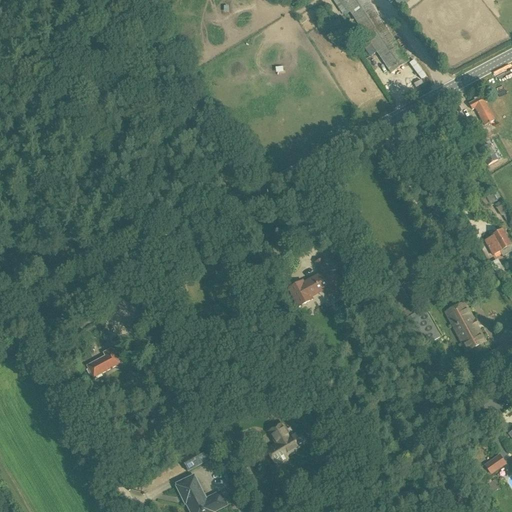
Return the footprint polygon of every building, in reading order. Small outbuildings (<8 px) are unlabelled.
[(366,0),(332,0),(342,15),(348,10),(391,73),(408,61),(366,0)] [(402,31),(397,33),(400,43),(405,41),(402,31)] [(323,39),(316,42),(319,47),(326,44),(323,39)] [(484,96),(469,104),(472,110),(475,109),(484,126),(495,120),(485,103),(487,102),(484,96)] [(498,161),(489,145),(484,147),(480,150),(488,166),(498,161)] [(492,199),(504,220),(511,214),(500,194),(492,199)] [(486,240),(485,241),(493,256),(494,255),(500,252),(503,257),(511,251),(511,248),(511,246),(503,231),(486,240)] [(334,253),(328,260),(339,268),(344,261),(334,253)] [(302,281),(289,289),(299,307),(312,299),(312,298),(325,290),(333,303),(341,299),(337,293),(339,291),(337,286),(338,285),(329,269),(328,270),(321,260),(315,263),(321,273),(303,283),(302,281)] [(498,262),(491,266),(497,278),(505,274),(498,262)] [(182,277),(173,283),(178,291),(187,285),(182,277)] [(397,280),(380,289),(385,299),(390,296),(402,289),(397,280)] [(354,283),(346,287),(350,296),(358,292),(354,283)] [(402,289),(390,296),(404,321),(417,314),(402,289)] [(465,304),(447,314),(467,351),(484,341),(465,304)] [(425,309),(417,314),(404,321),(420,349),(441,337),(425,309)] [(137,339),(129,343),(134,353),(142,350),(137,339)] [(511,353),(507,344),(482,358),(490,371),(511,357),(511,353)] [(106,357),(87,367),(94,379),(120,365),(112,350),(104,354),(106,357)] [(511,360),(492,372),(500,385),(511,377),(511,360)] [(295,450),(307,443),(301,432),(291,438),(283,424),(273,430),(276,434),(272,437),(277,444),(267,450),(275,462),(278,466),(289,460),(287,457),(296,451),(295,450)] [(228,435),(222,438),(228,447),(230,445),(229,444),(232,442),(228,435)] [(201,450),(182,459),(188,471),(206,461),(201,450)] [(497,477),(511,465),(511,464),(505,455),(489,468),(497,477)] [(242,461),(239,462),(237,463),(246,480),(252,477),(242,461)] [(272,511),(252,477),(246,480),(263,511),(272,511)] [(205,503),(193,479),(180,486),(181,488),(180,488),(187,503),(188,502),(193,511),(211,511),(225,505),(219,495),(205,503)]
